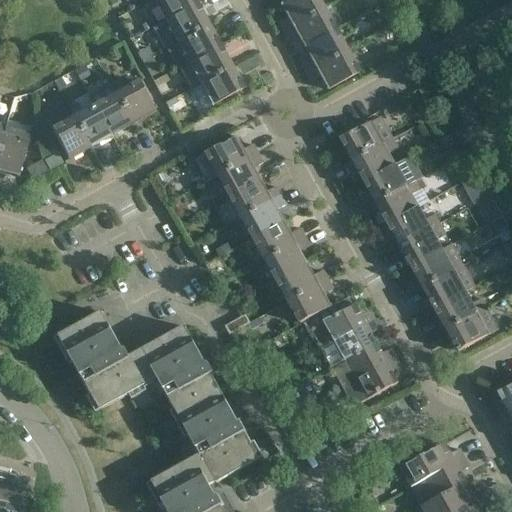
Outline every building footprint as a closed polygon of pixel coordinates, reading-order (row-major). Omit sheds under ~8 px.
[(153,0),(165,22),(195,5),(192,0),(153,0)] [(278,23),(283,32),(322,11),(316,0),(291,0),(280,7),(287,19),(278,23)] [(163,39),(168,48),(207,26),(195,5),(165,22),(172,34),(163,39)] [(296,36),(303,48),(334,32),(322,11),(283,32),(288,41),(296,36)] [(207,26),(168,48),(173,57),(181,52),(188,64),(218,47),(207,26)] [(334,32),(303,48),(310,60),(301,65),(306,74),(345,52),(334,32)] [(218,47),(188,64),(195,76),(185,81),(190,90),(230,68),(218,47)] [(148,49),(136,55),(140,62),(152,56),(148,49)] [(345,52),(306,74),(311,83),(319,78),(327,92),(357,75),(345,52)] [(84,66),(74,72),(80,82),(90,77),(84,66)] [(230,68),(190,90),(195,99),(202,112),(211,107),(242,90),(230,68)] [(166,76),(153,83),(156,90),(169,83),(166,76)] [(61,79),(54,83),(59,91),(66,88),(61,79)] [(119,81),(110,86),(132,126),(154,114),(137,83),(124,90),(119,81)] [(89,98),(94,107),(111,137),(132,126),(110,86),(89,98)] [(428,87),(420,92),(424,100),(433,96),(428,87)] [(174,99),(165,104),(168,109),(177,104),(174,99)] [(59,114),(46,122),(51,130),(68,161),(90,149),(68,109),(66,104),(57,109),(59,114)] [(111,137),(94,107),(82,113),(77,104),(68,109),(90,149),(111,137)] [(353,163),(393,141),(381,119),(341,141),(353,163)] [(5,128),(0,146),(0,173),(17,178),(26,144),(31,128),(7,122),(5,128)] [(456,134),(444,141),(448,148),(460,142),(456,134)] [(219,177),(258,156),(254,147),(245,152),(238,138),(207,155),(219,177)] [(365,184),(396,167),(389,155),(398,150),(393,141),(353,163),(365,184)] [(57,154),(44,162),(50,172),(63,165),(57,154)] [(263,165),(258,156),(219,177),(231,198),(261,182),(254,170),(263,165)] [(41,161),(26,170),(32,181),(48,172),(41,161)] [(402,179),(396,167),(365,184),(377,205),(416,183),(411,174),(402,179)] [(268,194),(261,182),(231,198),(242,219),(282,198),(277,189),(268,194)] [(421,192),(416,183),(377,205),(389,226),(419,209),(412,197),(421,192)] [(486,187),(472,195),(478,205),(491,197),(486,187)] [(456,188),(445,194),(451,206),(462,200),(456,188)] [(491,197),(478,205),(482,212),(484,211),(495,204),(491,197)] [(286,206),(282,198),(242,219),(254,240),(284,224),(277,211),(286,206)] [(400,247),(439,226),(434,217),(426,221),(419,209),(389,226),(400,247)] [(502,218),(492,224),(497,234),(508,228),(502,218)] [(265,261),(305,240),(300,231),(291,236),(284,224),(254,240),(265,261)] [(412,268),(443,251),(436,239),(444,235),(439,226),(400,247),(412,268)] [(277,282),(308,266),(301,253),(310,249),(305,240),(265,261),(277,282)] [(511,243),(503,248),(508,258),(511,255),(511,243)] [(228,245),(216,252),(220,258),(232,252),(228,245)] [(412,268),(424,289),(463,268),(451,247),(443,251),(412,268)] [(289,303),(328,282),(323,273),(314,278),(308,266),(277,282),(289,303)] [(435,310),(466,293),(459,281),(468,277),(463,268),(424,289),(435,310)] [(333,290),(328,282),(289,303),(301,325),(331,308),(324,295),(333,290)] [(447,331),(486,309),(481,301),(472,305),(466,293),(435,310),(447,331)] [(4,307),(15,310),(17,305),(5,302),(4,307)] [(317,354),(375,322),(370,313),(362,318),(356,307),(311,331),(321,348),(315,351),(317,354)] [(261,308),(253,313),(258,321),(266,316),(261,308)] [(491,318),(486,309),(447,331),(459,353),(489,336),(482,323),(491,318)] [(159,380),(144,352),(132,358),(121,338),(117,340),(102,314),(60,338),(101,412),(159,380)] [(261,320),(251,325),(254,330),(263,325),(261,320)] [(333,370),(377,345),(371,335),(380,331),(375,322),(317,354),(319,357),(324,354),(333,370)] [(144,352),(159,380),(202,457),(217,486),(260,462),(246,436),(248,435),(236,412),(234,413),(213,377),(216,375),(210,365),(208,366),(187,328),(144,352)] [(338,392),(396,359),(391,351),(382,355),(377,345),(333,370),(341,385),(336,388),(338,392)] [(252,352),(242,357),(250,374),(261,368),(252,352)] [(401,368),(396,359),(338,392),(340,395),(345,392),(354,409),(398,384),(392,373),(401,368)] [(260,369),(250,374),(258,387),(267,381),(260,369)] [(278,377),(262,386),(267,395),(283,386),(278,377)] [(310,383),(283,399),(286,405),(289,403),(293,409),(317,395),(310,383)] [(498,413),(503,422),(511,416),(511,387),(499,394),(507,408),(498,413)] [(511,416),(503,422),(508,431),(511,428),(511,416)] [(406,492),(464,460),(460,451),(451,456),(445,445),(401,470),(410,486),(404,489),(406,492)] [(212,489),(217,486),(202,457),(155,482),(171,511),(227,511),(219,496),(217,497),(212,489)] [(422,508),(466,484),(461,474),(469,469),(464,460),(406,492),(408,495),(414,492),(422,508)] [(14,495),(19,475),(0,469),(0,511),(16,511),(19,500),(22,501),(22,498),(14,495)] [(472,494),(466,484),(422,508),(424,511),(459,511),(485,498),(480,489),(472,494)] [(490,507),(485,498),(459,511),(481,511),(482,511),(490,507)]
